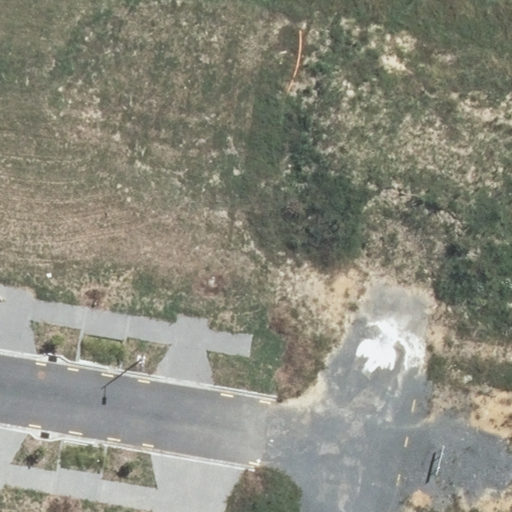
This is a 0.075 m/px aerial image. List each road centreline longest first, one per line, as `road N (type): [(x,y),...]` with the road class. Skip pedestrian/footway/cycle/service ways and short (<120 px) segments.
road 1 (track): [(252,436),(511,481)]
road 2 (residential): [(0,393),(252,436)]
